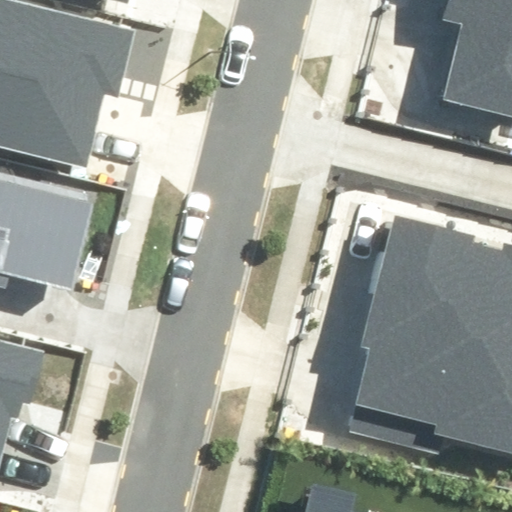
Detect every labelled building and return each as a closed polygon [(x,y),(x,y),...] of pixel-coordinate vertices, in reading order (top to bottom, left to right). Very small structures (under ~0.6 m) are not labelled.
[(0,0),(0,143),(87,164),(103,97),(121,101),(137,30),(4,0),(0,0)] [(511,0),(448,0),(444,21),(464,26),(447,99),(511,114),(511,0)] [(97,192),(0,171),(0,283),(11,286),(13,276),(76,289),(97,192)] [(511,244),(396,216),(362,351),(371,353),(351,431),(435,452),(440,431),(511,449),(511,244)] [(45,351),(0,339),(0,443),(7,416),(28,421),(45,351)] [(347,511),(352,496),(312,486),(305,511),(347,511)]
